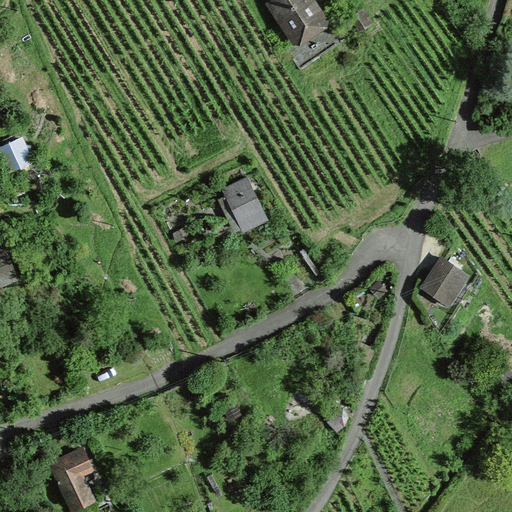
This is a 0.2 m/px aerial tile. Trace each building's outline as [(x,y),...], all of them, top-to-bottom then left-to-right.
[(273,0),(270,2),(293,37),(298,34),(319,20),(306,0),(273,0)] [(361,10),(351,17),(360,29),(363,27),(369,23),(361,10)] [(17,139),(1,146),(6,159),(11,157),(23,151),(17,139)] [(246,178),(224,188),(238,217),(243,215),(260,207),(246,178)] [(4,245),(0,246),(0,282),(0,283),(5,281),(17,276),(4,245)] [(430,280),(427,283),(445,295),(461,270),(444,258),(430,280)] [(389,287),(379,277),(370,285),(375,290),(380,295),(389,287)] [(239,412),(234,403),(225,408),(230,416),(239,412)] [(335,414),(344,423),(347,415),(343,407),(335,414)] [(56,461),(52,463),(74,506),(93,497),(81,472),(90,467),(81,449),(56,461)] [(219,462),(222,467),(227,464),(224,459),(219,462)] [(0,499),(22,491),(14,468),(0,473),(0,499)]
